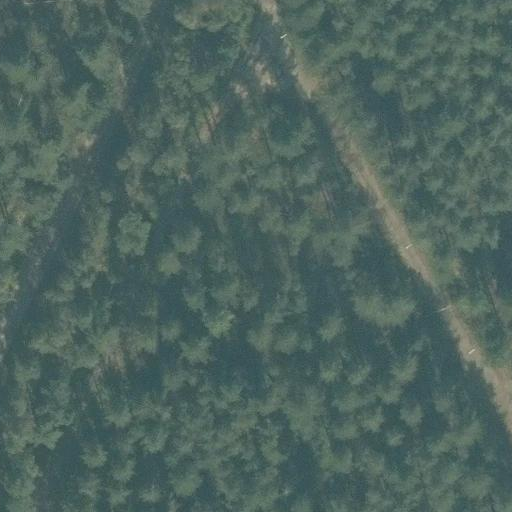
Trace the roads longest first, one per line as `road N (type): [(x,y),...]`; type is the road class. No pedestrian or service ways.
road 1 (track): [(272,0),(33,511)]
road 2 (track): [(511,414),(263,20)]
road 3 (track): [(0,336),(158,0)]
